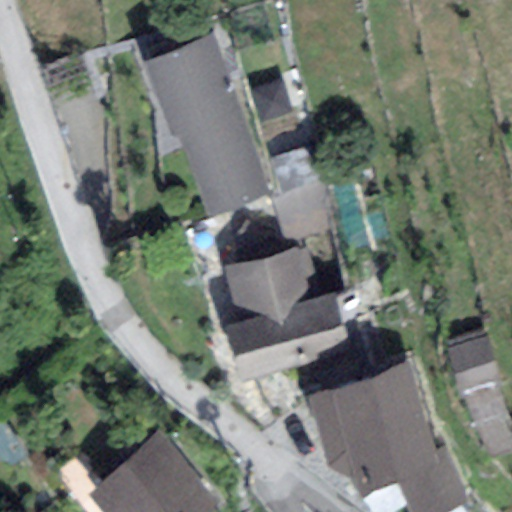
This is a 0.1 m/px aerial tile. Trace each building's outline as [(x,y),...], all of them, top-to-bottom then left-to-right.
[(213,34),(145,59),(199,219),(266,194),(213,34)] [(297,235),(336,225),(319,159),(280,169),(297,235)] [(347,350),(318,242),(204,273),(234,381),(347,350)] [(489,337),(446,348),(459,399),(502,388),(489,337)] [(411,365),(309,396),(326,469),(355,480),(357,495),(400,483),(409,511),(447,511),(466,504),(448,449),(435,453),(411,365)] [(213,511),(221,506),(163,432),(87,491),(103,511),(213,511)]
